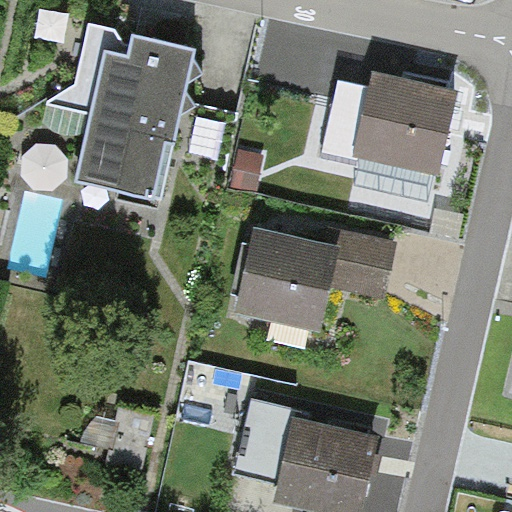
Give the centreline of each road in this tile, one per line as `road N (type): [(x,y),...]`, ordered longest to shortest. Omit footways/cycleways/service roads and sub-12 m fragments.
road 1 (residential): [(511,108),(427,511)]
road 2 (residential): [(294,0),(511,46)]
